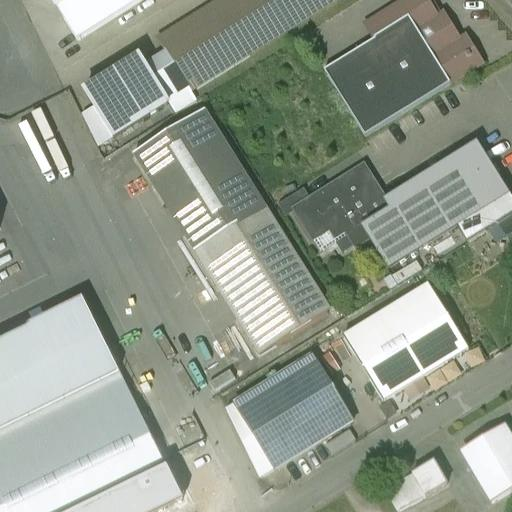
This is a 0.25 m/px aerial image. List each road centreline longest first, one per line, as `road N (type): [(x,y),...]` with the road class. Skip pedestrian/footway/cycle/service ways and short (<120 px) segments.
road 1 (unknown): [(235,511),(121,303),(0,196)]
road 2 (residential): [(283,511),(511,366)]
